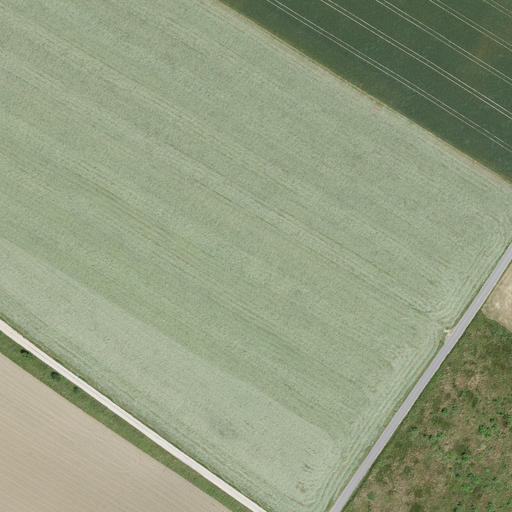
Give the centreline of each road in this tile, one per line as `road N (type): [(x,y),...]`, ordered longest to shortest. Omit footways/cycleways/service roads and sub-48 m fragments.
road 1 (track): [(0,330),(265,511)]
road 2 (unclassified): [(334,511),(511,250)]
